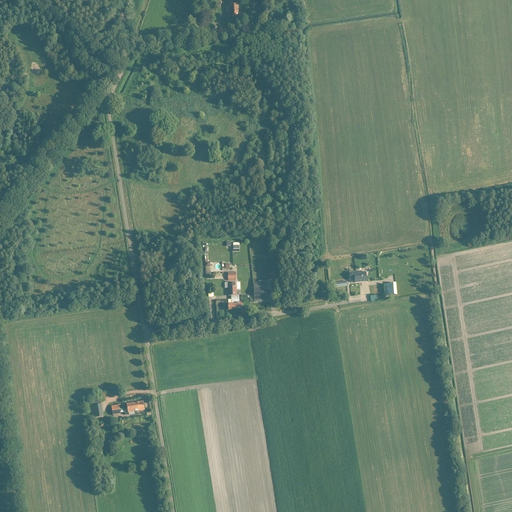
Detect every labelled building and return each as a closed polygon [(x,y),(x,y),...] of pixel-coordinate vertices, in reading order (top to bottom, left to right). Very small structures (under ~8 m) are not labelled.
[(355,284),(367,283),(366,272),(362,272),(362,271),(349,273),(350,281),(354,280),(355,284)] [(236,272),(230,273),(228,273),(228,281),(236,281),(236,272)] [(228,311),(237,310),(237,309),(241,309),(241,303),(239,303),(239,300),(239,296),(236,296),(236,283),(228,283),(227,283),(225,283),(225,288),(228,288),(228,296),(231,296),(232,304),(228,305),(228,311)] [(396,283),(384,284),(385,296),(397,295),(396,283)] [(253,288),(254,295),(249,295),(249,302),(254,302),(267,302),(266,288),(253,288)] [(91,407),(89,407),(91,419),(103,417),(100,401),(90,403),(91,407)] [(128,413),(144,410),(143,402),(126,404),(128,413)] [(111,407),(112,415),(120,414),(119,405),(111,407)]
